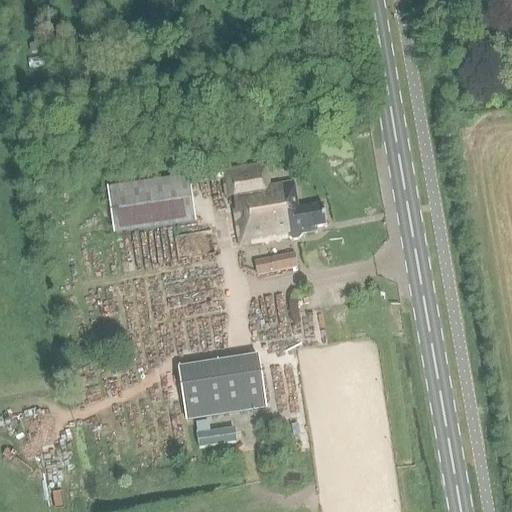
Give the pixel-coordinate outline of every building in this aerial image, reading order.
[(266,164),(224,170),(229,201),(235,200),(237,213),(235,214),(240,246),(289,239),(292,242),(298,241),(301,237),(317,234),(316,230),(325,228),(322,207),(297,210),(293,183),(270,186),(266,164)] [(188,175),(107,189),(114,235),(196,221),(188,175)] [(297,269),(294,253),(253,261),(257,277),(297,269)] [(258,358),(178,370),(186,422),(265,410),(258,358)] [(208,423),(195,425),(197,436),(196,436),(198,450),(236,444),(234,430),(210,434),(208,423)]
